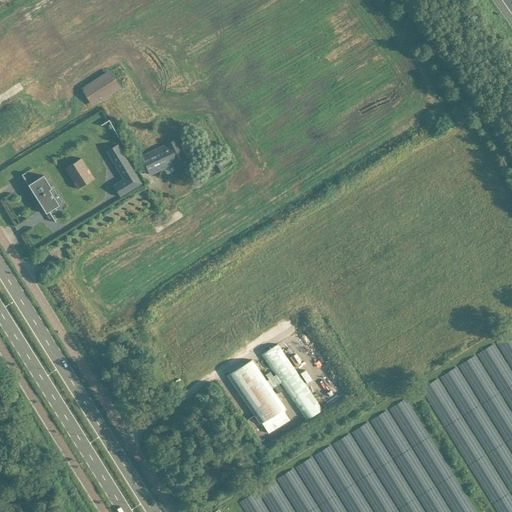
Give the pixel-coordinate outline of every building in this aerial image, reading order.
[(110,73),(84,90),(93,104),(119,87),(110,73)] [(147,153),(142,156),(150,174),(151,174),(150,172),(155,170),(174,161),(178,167),(188,162),(177,139),(158,148),(147,153)] [(120,197),(142,183),(118,144),(107,150),(125,179),(114,186),(120,197)] [(82,158),(65,169),(78,189),(94,178),(82,158)] [(218,172),(224,169),(219,161),(210,165),(213,172),(217,170),(218,172)] [(52,189),(44,175),(28,185),(46,214),(59,205),(50,190),(52,189)] [(511,332),(458,361),(465,374),(482,366),(479,354),(484,362),(509,348),(511,348),(509,342),(511,342),(511,332)] [(252,358),(226,376),(259,424),(262,423),(268,433),(289,420),(283,410),(286,408),(272,388),(274,387),(278,393),(283,390),(279,383),(280,382),(306,420),(322,409),(277,343),(261,354),(275,375),(273,376),(270,372),(266,375),(268,379),(267,380),(252,358)] [(446,386),(463,376),(457,366),(441,376),(446,386)] [(409,400),(276,476),(287,493),(291,494),(292,495),(296,493),(296,485),(308,486),(308,483),(313,483),(313,479),(308,475),(315,472),(315,469),(318,469),(320,466),(318,462),(324,462),(330,455),(336,456),(334,452),(345,446),(353,436),(359,441),(366,437),(382,438),(388,431),(386,428),(396,423),(396,422),(423,424),(409,400)] [(273,485),(242,499),(247,511),(265,511),(268,511),(263,500),(277,494),(273,485)]
